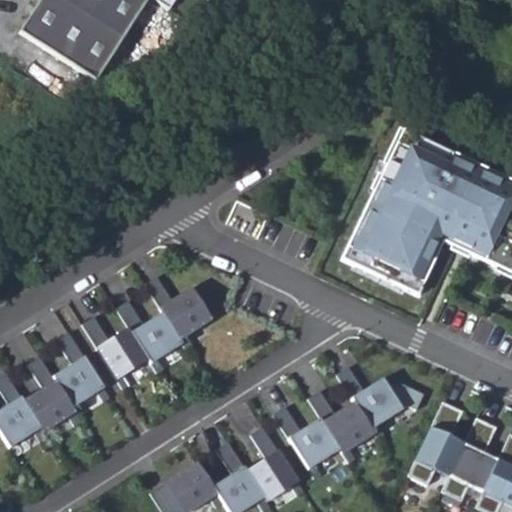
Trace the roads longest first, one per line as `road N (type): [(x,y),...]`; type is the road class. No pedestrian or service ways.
road 1 (residential): [(28,511),(301,341),(342,303)]
road 2 (residential): [(168,218),(351,120)]
road 3 (residential): [(0,326),(168,218)]
road 4 (residential): [(168,218),(342,303)]
road 5 (residential): [(342,303),(511,384)]
